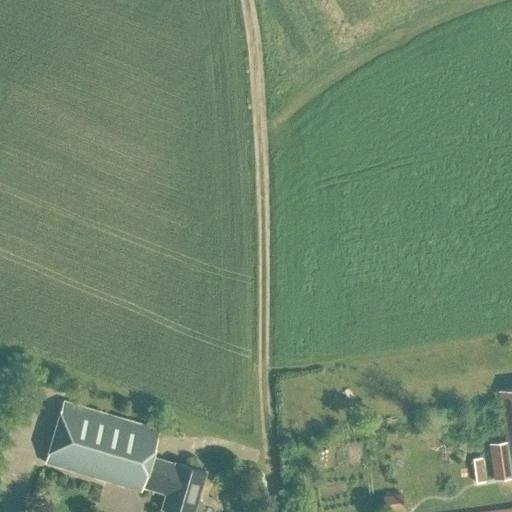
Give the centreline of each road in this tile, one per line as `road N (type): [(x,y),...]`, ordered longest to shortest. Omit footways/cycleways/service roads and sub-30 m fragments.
road 1 (track): [(278,511),(263,377),(261,140)]
road 2 (track): [(261,140),(246,0)]
